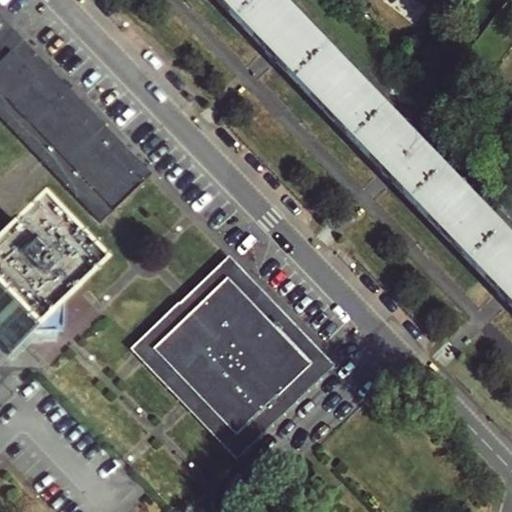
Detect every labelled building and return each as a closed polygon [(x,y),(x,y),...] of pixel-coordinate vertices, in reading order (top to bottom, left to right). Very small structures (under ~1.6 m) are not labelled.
[(511,245),(275,0),(214,0),(511,308),(511,245)] [(0,121),(37,160),(42,165),(99,225),(112,213),(0,96),(0,59),(19,42),(0,21),(0,121)] [(0,96),(112,213),(149,177),(19,42),(0,59),(0,96)] [(511,198),(501,209),(511,221),(511,198)] [(0,232),(0,346),(7,354),(30,332),(60,332),(60,302),(75,287),(12,221),(0,232)] [(228,259),(216,271),(144,340),(132,352),(144,363),(225,448),(238,461),(334,369),(228,259)]
